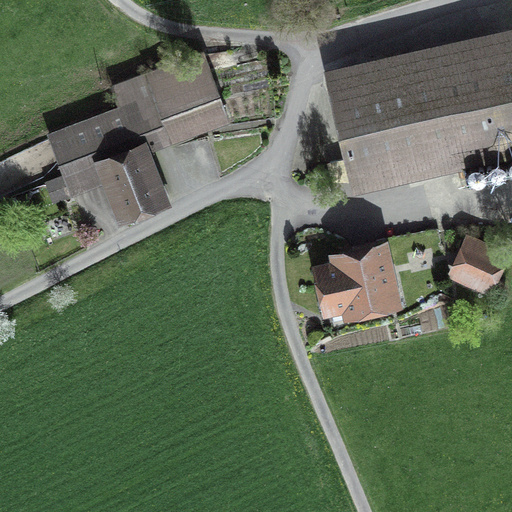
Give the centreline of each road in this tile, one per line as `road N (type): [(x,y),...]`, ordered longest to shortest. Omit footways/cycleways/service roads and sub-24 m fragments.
road 1 (unclassified): [(465,0),(309,47),(297,93),(278,272),(291,328),(364,511)]
road 2 (track): [(0,306),(206,196),(282,178)]
road 3 (track): [(120,0),(185,30),(309,47)]
road 4 (track): [(146,16),(0,61)]
